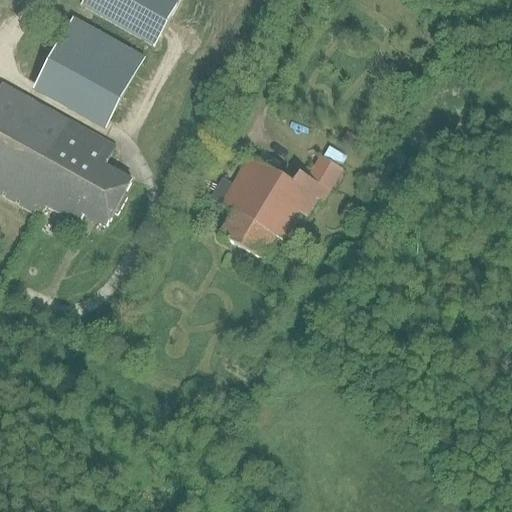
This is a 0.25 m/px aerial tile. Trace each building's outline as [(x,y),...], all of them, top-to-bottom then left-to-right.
[(154,49),(181,0),(85,0),(81,8),(154,49)] [(145,61),(75,22),(35,93),(105,132),(145,61)] [(123,198),(130,186),(104,171),(116,150),(1,86),(0,87),(0,197),(42,220),(47,211),(79,229),(84,219),(107,231),(114,218),(117,219),(127,201),(123,198)] [(347,133),(340,145),(353,152),(359,141),(347,133)] [(323,208),(342,175),(321,163),(310,184),(300,178),(296,185),(251,159),(220,212),(233,220),(220,242),(262,266),(275,244),(283,248),(300,218),(307,222),(317,205),(323,208)]
